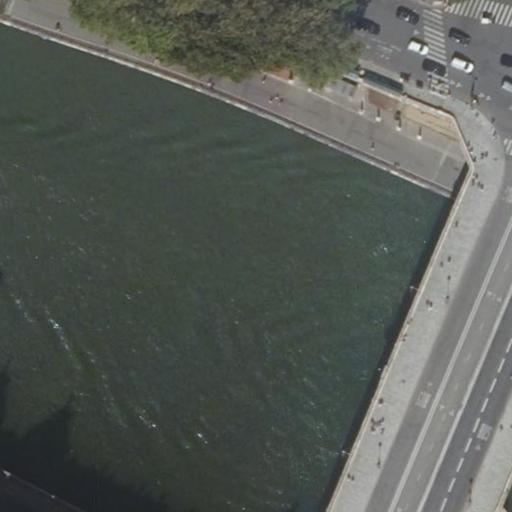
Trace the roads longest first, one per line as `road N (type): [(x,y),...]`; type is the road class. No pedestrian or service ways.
road 1 (primary): [(304,0),(511,85)]
road 2 (primary): [(446,511),(511,356)]
